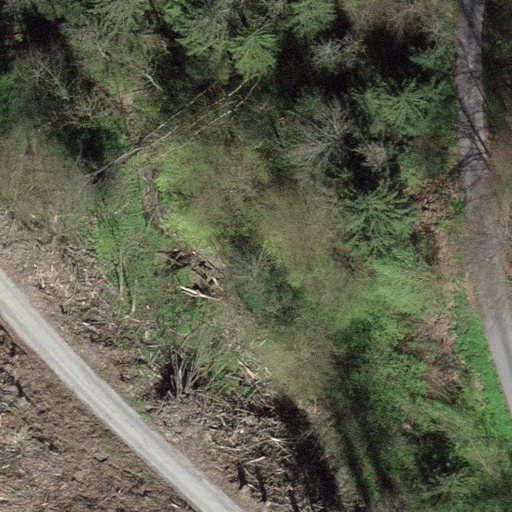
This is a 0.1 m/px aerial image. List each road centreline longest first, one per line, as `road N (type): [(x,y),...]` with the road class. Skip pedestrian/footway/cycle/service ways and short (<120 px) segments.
road 1 (unclassified): [(468,0),(479,240),(511,406)]
road 2 (unclassified): [(226,511),(0,287)]
